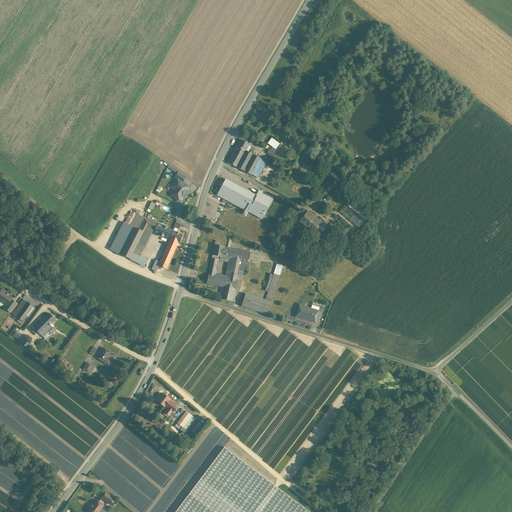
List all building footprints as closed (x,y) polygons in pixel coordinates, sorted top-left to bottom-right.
[(249,144),(240,140),(235,149),(244,154),(245,154),(247,152),(245,151),(249,144)] [(235,149),(229,162),(237,166),(244,154),(235,149)] [(283,156),(271,150),(269,154),(282,160),(283,156)] [(265,162),(247,152),(245,154),(244,154),(237,166),(257,177),(265,162)] [(186,177),(178,172),(174,177),(177,179),(182,182),(184,179),(186,177)] [(182,182),(177,179),(173,184),(175,186),(176,188),(171,195),(178,200),(181,196),(182,196),(184,193),(184,192),(188,187),(182,182)] [(256,196),(225,179),(224,182),(222,181),(220,182),(218,185),(219,186),(221,188),(217,195),(248,212),(249,210),(256,196)] [(259,191),(256,196),(249,210),(262,217),(273,198),(259,191)] [(313,196),(307,202),(311,206),(317,199),(313,196)] [(371,214),(352,198),(346,204),(366,220),(371,214)] [(130,211),(119,226),(124,229),(131,233),(134,227),(140,215),(130,211)] [(323,223),(308,211),(299,221),(314,233),(316,231),(320,235),(325,229),(321,225),(323,223)] [(158,223),(140,215),(134,227),(138,229),(140,224),(143,226),(147,226),(153,229),(155,230),(158,223)] [(165,227),(158,223),(155,230),(154,232),(159,235),(163,237),(163,236),(167,238),(168,236),(170,237),(172,230),(173,230),(165,227)] [(144,232),(133,252),(140,256),(153,229),(147,226),(143,226),(140,224),(138,229),(144,232)] [(131,233),(120,254),(130,259),(133,252),(144,232),(138,229),(134,227),(131,233)] [(124,229),(114,251),(120,254),(131,233),(124,229)] [(182,235),(172,230),(170,237),(169,238),(170,239),(167,245),(175,249),(178,243),(179,243),(182,235)] [(220,241),(215,240),(214,244),(212,255),(219,257),(219,260),(222,261),(222,262),(225,263),(225,261),(226,257),(222,257),(224,247),(224,246),(219,245),(220,241)] [(159,262),(158,265),(166,269),(175,249),(167,245),(159,262)] [(249,252),(224,247),(222,257),(226,257),(240,260),(239,262),(247,263),(249,252)] [(140,256),(133,252),(130,259),(144,266),(147,260),(140,256)] [(236,276),(239,262),(240,260),(226,257),(225,261),(228,262),(226,271),(230,272),(230,273),(230,274),(236,276)] [(211,258),(208,272),(216,273),(216,270),(215,269),(217,259),(211,258)] [(155,260),(151,269),(156,271),(158,265),(159,262),(155,260)] [(267,295),(272,297),(281,270),(284,271),(286,266),(277,264),(273,274),(268,292),(267,295)] [(281,270),(272,297),(280,299),(289,272),(284,271),(281,270)] [(230,274),(230,273),(230,272),(226,271),(225,275),(226,275),(230,278),(236,280),(236,276),(230,274)] [(236,280),(230,278),(226,275),(225,275),(216,273),(208,272),(206,283),(221,287),(234,289),(236,290),(237,290),(239,281),(235,280),(236,280)] [(268,273),(263,290),(268,292),(273,274),(268,273)] [(234,289),(221,287),(218,298),(231,301),(234,289)] [(13,297),(2,289),(0,292),(0,300),(6,306),(11,299),(13,297)] [(265,300),(245,293),(241,306),(267,314),(271,302),(265,300)] [(11,299),(6,306),(5,308),(10,312),(16,304),(11,299)] [(23,300),(13,314),(19,319),(23,322),(27,316),(28,318),(35,308),(23,300)] [(308,308),(300,306),(300,305),(299,305),(296,316),(304,319),(304,318),(313,321),(315,316),(316,316),(318,312),(318,311),(308,308)] [(49,313),(43,319),(49,326),(50,325),(55,319),(49,313)] [(43,319),(34,328),(43,337),(52,327),(50,325),(49,326),(43,319)] [(27,340),(16,331),(13,335),(24,344),(27,340)] [(466,361),(466,355),(466,350),(468,349),(466,347),(459,353),(462,353),(462,356),(460,354),(458,356),(459,357),(459,358),(460,360),(460,364),(463,361),(464,363),(466,361)] [(104,348),(97,358),(108,365),(111,360),(107,358),(111,352),(104,348)] [(499,377),(496,375),(499,375),(496,372),(500,373),(501,370),(499,369),(494,369),(495,367),(489,362),(489,360),(487,363),(486,360),(485,359),(477,360),(483,365),(471,366),(468,370),(474,372),(474,371),(478,367),(483,371),(481,372),(484,373),(489,373),(494,378),(499,377)] [(83,369),(89,373),(93,366),(87,362),(83,369)] [(170,399),(162,393),(157,401),(164,407),(165,406),(168,408),(165,412),(169,415),(176,405),(169,400),(170,399)] [(191,415),(186,411),(182,416),(187,421),(191,415)] [(182,416),(177,423),(182,427),(187,421),(182,416)] [(114,499),(106,493),(106,492),(105,493),(106,493),(102,498),(110,504),(114,499)] [(96,500),(92,505),(92,504),(90,507),(91,507),(88,510),(88,511),(90,511),(103,511),(106,510),(105,507),(103,505),(96,500)]
